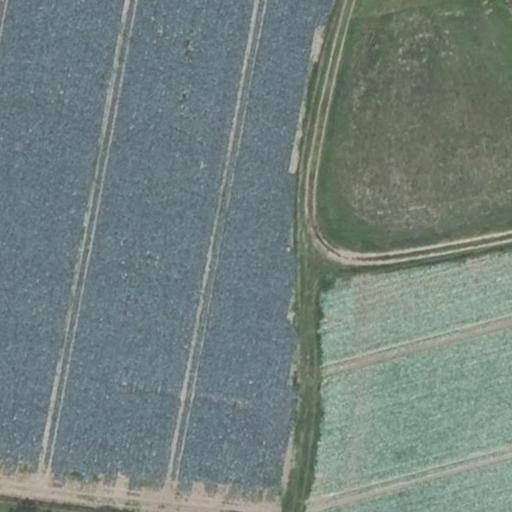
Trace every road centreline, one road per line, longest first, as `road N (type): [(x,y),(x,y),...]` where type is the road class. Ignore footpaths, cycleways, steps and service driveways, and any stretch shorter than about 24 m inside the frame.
road 1 (track): [(511,235),(344,256),(310,221),(315,148),(349,0)]
road 2 (track): [(310,221),(309,366),(289,511)]
